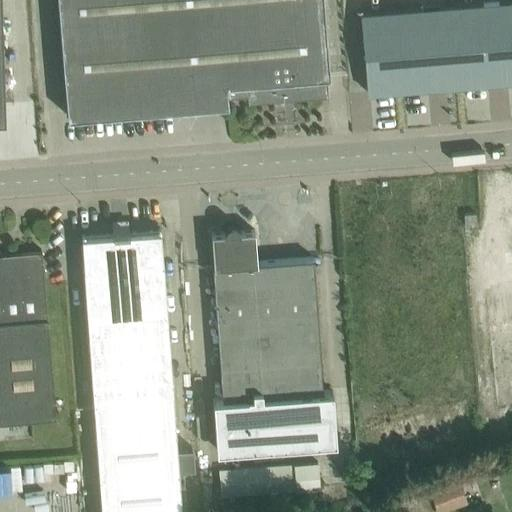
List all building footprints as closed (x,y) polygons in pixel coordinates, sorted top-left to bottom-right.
[(322,0),(57,0),(66,115),(227,102),(226,94),(247,93),(247,100),(283,97),(283,103),(292,102),(292,96),(327,94),(325,73),(328,73),(322,0)] [(511,79),(511,0),(360,13),(367,91),(511,79)] [(511,206),(490,210),(503,286),(497,287),(511,379),(511,206)] [(475,211),(463,212),(464,224),(476,223),(475,211)] [(410,212),(373,212),(374,259),(410,258),(410,212)] [(81,233),(100,511),(181,511),(178,470),(194,469),(192,445),(176,446),(159,227),(128,230),(127,221),(111,222),(112,231),(81,233)] [(312,256),(256,260),(253,229),(253,228),(239,229),(239,227),(238,226),(237,224),(236,223),(234,222),(232,222),(230,222),(229,222),(227,223),(225,224),(224,225),(223,227),(223,228),(223,230),(210,231),(210,232),(212,263),(211,263),(220,395),(211,395),(214,445),(335,439),(331,389),(322,389),(312,256)] [(54,417),(40,249),(0,252),(0,420),(29,419),(54,417)] [(413,270),(384,271),(385,313),(464,311),(463,268),(427,269),(427,256),(412,256),(413,270)] [(411,346),(385,346),(385,362),(411,362),(411,346)] [(418,407),(439,403),(437,394),(416,397),(418,407)] [(388,424),(395,446),(478,421),(472,399),(388,424)] [(319,487),(317,461),(218,468),(220,495),(319,487)] [(458,485),(435,492),(440,507),(463,500),(458,485)]
